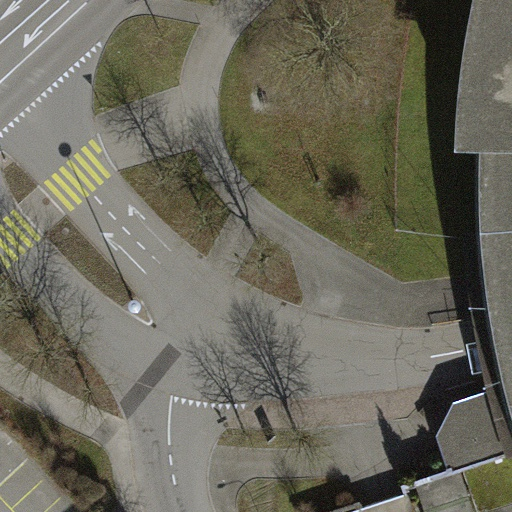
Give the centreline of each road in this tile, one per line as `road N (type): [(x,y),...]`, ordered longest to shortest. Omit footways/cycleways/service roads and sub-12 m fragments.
road 1 (unclassified): [(186,350),(353,368),(493,345)]
road 2 (residential): [(186,350),(169,278),(80,180),(0,131)]
road 3 (residential): [(0,207),(12,240),(115,340),(186,350)]
road 4 (residential): [(186,350),(169,427),(185,511)]
